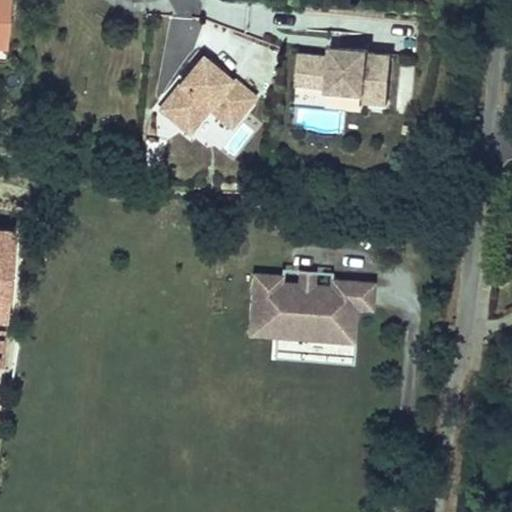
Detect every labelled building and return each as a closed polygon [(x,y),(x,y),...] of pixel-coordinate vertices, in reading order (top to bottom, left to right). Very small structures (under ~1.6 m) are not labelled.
[(0,0),(0,13),(8,15),(10,0),(0,0)] [(8,15),(0,13),(0,39),(6,40),(8,15)] [(335,49),(305,47),(303,77),(333,80),(333,86),(371,88),(370,96),(394,98),(398,48),(374,46),(374,44),(336,41),(335,49)] [(237,75),(208,51),(165,103),(195,127),(215,103),(237,122),(261,92),(238,73),(237,75)] [(303,273),(286,271),(286,277),(285,283),(301,285),(303,273)] [(286,277),(257,274),(250,336),(277,339),(355,347),(356,347),(360,312),(375,315),(378,287),(335,282),(335,288),(318,287),(319,275),(303,273),(301,285),(285,283),(286,277)] [(335,276),(319,275),(318,287),(335,288),(335,282),(335,276)] [(353,367),(355,347),(277,339),(275,359),(353,367)]
